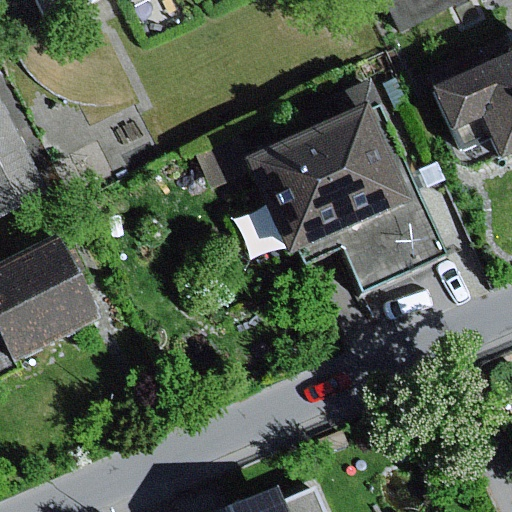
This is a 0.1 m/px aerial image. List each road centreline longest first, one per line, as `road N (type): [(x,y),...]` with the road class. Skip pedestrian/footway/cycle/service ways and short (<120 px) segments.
road 1 (residential): [(446,340),(38,511)]
road 2 (residential): [(446,340),(511,487)]
